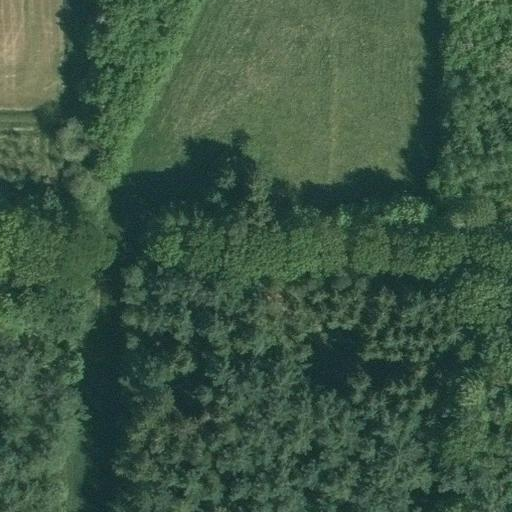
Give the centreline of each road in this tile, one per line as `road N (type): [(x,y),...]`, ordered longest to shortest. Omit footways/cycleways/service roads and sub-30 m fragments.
road 1 (track): [(0,260),(194,251),(511,259)]
road 2 (unknown): [(112,208),(93,0)]
